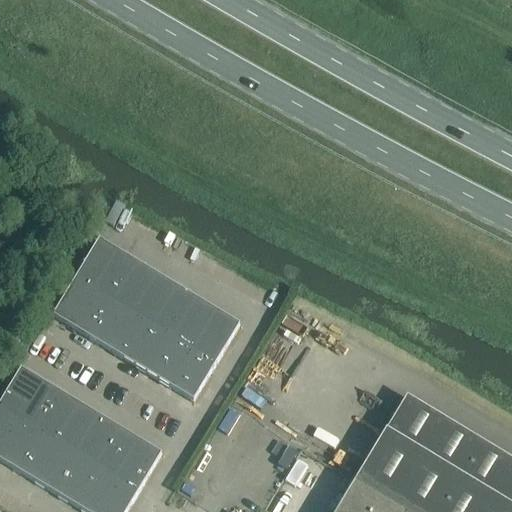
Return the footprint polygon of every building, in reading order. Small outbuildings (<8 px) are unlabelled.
[(99,243),(76,282),(100,296),(123,258),(99,243)] [(123,258),(100,296),(123,310),(146,272),(123,258)] [(146,272),(123,310),(146,324),(169,286),(146,272)] [(76,282),(53,320),(77,334),(100,296),(76,282)] [(169,286),(146,324),(170,338),(193,300),(169,286)] [(100,296),(77,334),(100,349),(123,310),(100,296)] [(193,300),(170,338),(193,352),(216,314),(193,300)] [(123,310),(100,349),(123,363),(146,324),(123,310)] [(216,314),(193,352),(217,367),(240,329),(216,314)] [(146,324),(123,363),(146,377),(170,338),(146,324)] [(170,338),(146,377),(170,391),(193,352),(170,338)] [(170,391),(194,405),(217,367),(193,352),(170,391)] [(21,373),(0,407),(0,412),(22,425),(45,387),(21,373)] [(45,387),(22,425),(45,439),(68,401),(45,387)] [(511,511),(511,463),(407,400),(356,485),(339,511),(511,511)] [(68,401),(45,439),(68,454),(91,415),(68,401)] [(0,412),(0,461),(22,425),(0,412)] [(91,415),(68,454),(92,468),(115,429),(91,415)] [(22,425),(0,461),(0,464),(22,478),(45,439),(22,425)] [(115,429),(92,468),(115,482),(138,443),(115,429)] [(45,439),(22,478),(45,492),(68,454),(45,439)] [(138,443),(115,482),(139,496),(162,458),(138,443)] [(68,454),(45,492),(68,506),(92,468),(68,454)] [(92,468),(68,506),(78,511),(96,511),(115,482),(92,468)] [(96,511),(129,511),(139,496),(115,482),(96,511)]
